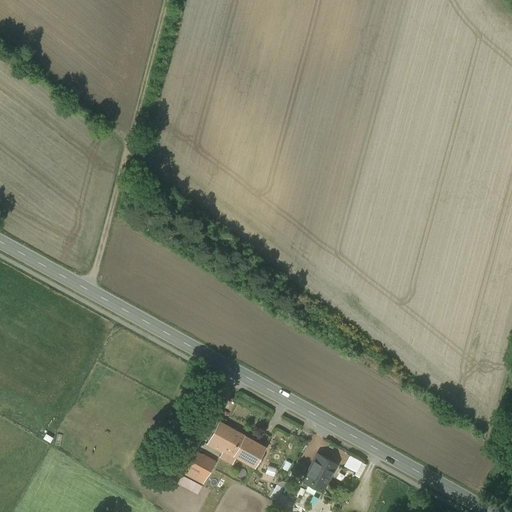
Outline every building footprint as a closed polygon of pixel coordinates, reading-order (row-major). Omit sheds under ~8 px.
[(194,419),(180,411),(171,426),(175,429),(185,435),(194,419)] [(219,422),(207,443),(223,451),(225,448),(235,430),(219,422)] [(185,435),(175,429),(173,433),(175,435),(175,436),(182,440),(185,435)] [(264,447),(235,430),(225,448),(239,457),(254,465),(264,447)] [(215,461),(187,446),(174,469),(202,485),(215,461)] [(239,457),(225,448),(223,451),(220,456),(235,465),(239,457)] [(336,464),(317,454),(303,480),(309,483),(307,487),(312,490),(314,486),(322,490),(336,464)] [(362,476),(369,463),(352,454),(345,466),(362,476)] [(279,499),(284,485),(278,482),(273,497),(279,499)] [(289,511),(274,503),(270,510),(273,511),(289,511)]
